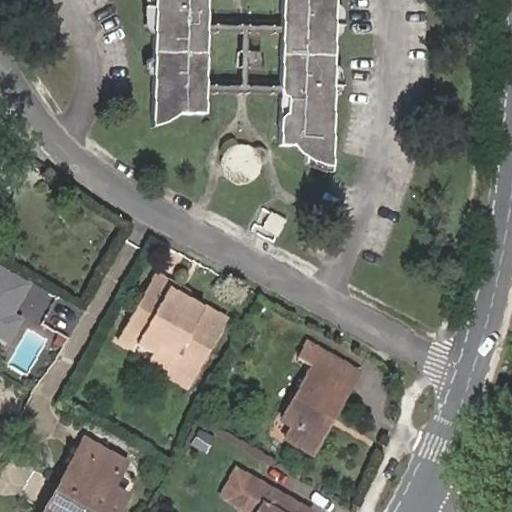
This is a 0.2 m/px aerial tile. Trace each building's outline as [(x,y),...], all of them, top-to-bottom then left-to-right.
[(155,0),(155,8),(155,21),(150,20),(150,33),(149,44),(149,60),(147,112),(174,113),(200,114),(201,94),(191,94),(192,86),(201,85),(202,35),(193,35),(193,26),(202,26),(202,0),(155,0)] [(278,0),(277,27),(287,27),(287,36),(277,35),(276,86),(283,87),(283,121),(275,121),(274,145),(300,145),(299,156),(327,158),(328,113),(326,113),(326,99),(327,84),(329,84),(330,66),(330,53),(327,53),(327,35),(327,22),(330,22),(331,4),(331,0),(278,0)] [(335,6),(331,4),(330,22),(339,22),(340,19),(339,14),(338,10),(337,8),(335,6)] [(147,33),(150,33),(150,20),(155,21),(155,8),(140,7),(140,22),(141,27),(142,30),(143,32),(145,33),(147,33)] [(339,22),(330,22),(327,22),(327,35),(329,35),(331,34),(334,33),(337,30),(338,26),(339,22)] [(202,35),(202,26),(193,26),(193,35),(202,35)] [(277,27),(277,35),(287,36),(287,27),(277,27)] [(146,60),(149,60),(149,44),(146,44),(143,46),(141,48),(140,52),(141,55),(143,58),(146,60)] [(333,68),(330,66),(329,84),(339,84),(339,82),(339,79),(338,76),(337,72),(335,70),(333,68)] [(339,84),(329,84),(327,84),(326,99),(330,98),(333,96),(335,93),(338,89),(339,84)] [(201,94),(201,85),(192,86),(191,94),(201,94)] [(276,86),(275,121),(283,121),(283,87),(276,86)] [(173,117),(174,113),(147,112),(147,128),(166,124),(169,123),(172,121),(173,117)] [(249,149),(244,146),(238,145),(231,145),(226,148),(222,153),(219,158),(219,165),(220,171),(223,176),(228,180),(234,182),(240,182),(246,180),(251,176),(254,171),(256,165),(255,159),(253,153),(249,149)] [(326,171),(327,158),(299,156),(299,164),(303,166),(308,169),(316,171),(326,171)] [(270,233),(278,217),(265,210),(257,225),(270,233)] [(16,301),(26,283),(0,267),(0,319),(12,299),(16,301)] [(166,287),(169,282),(152,273),(116,339),(132,349),(135,344),(152,355),(157,346),(171,354),(164,367),(188,380),(223,319),(184,297),(166,287)] [(187,293),(169,282),(166,287),(184,297),(187,293)] [(0,338),(5,341),(17,320),(8,315),(16,301),(12,299),(0,319),(0,338)] [(323,409),(330,414),(346,387),(355,372),(301,340),(292,355),(309,365),(278,418),(289,424),(315,440),(325,424),(317,420),(323,409)] [(188,380),(164,367),(161,373),(184,387),(188,380)] [(325,424),(330,414),(323,409),(317,420),(325,424)] [(315,440),(289,424),(281,437),(307,453),(315,440)] [(208,437),(198,430),(191,442),(202,447),(208,437)] [(90,460),(97,447),(81,438),(74,451),(90,460)] [(116,511),(125,497),(107,487),(122,461),(97,447),(90,460),(74,451),(57,483),(54,481),(38,511),(40,511),(116,511)] [(306,511),(252,481),(232,469),(218,494),(249,511),(306,511)]
